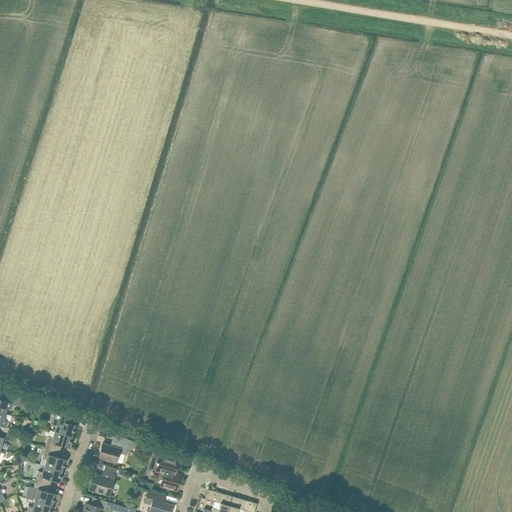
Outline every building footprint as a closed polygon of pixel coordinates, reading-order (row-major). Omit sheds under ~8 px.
[(23,404),(24,399),(2,391),(0,396),(0,412),(6,414),(7,408),(11,409),(13,403),(15,404),(16,402),(23,404)] [(68,416),(55,411),(52,424),(56,425),(54,431),(71,436),(73,432),(74,432),(76,425),(66,422),(68,416)] [(4,420),(6,414),(0,412),(0,431),(9,434),(11,428),(6,426),(8,421),(4,420)] [(16,436),(9,434),(0,431),(0,445),(2,438),(14,442),(16,436)] [(70,441),(71,436),(54,431),(53,438),(48,436),(45,447),(59,451),(61,446),(69,448),(71,441),(70,441)] [(126,455),(129,448),(132,449),(134,442),(130,440),(129,445),(119,442),(117,448),(102,444),(98,457),(116,462),(119,453),(126,455)] [(58,457),(59,451),(45,447),(42,458),(46,459),(44,466),(61,471),(63,466),(64,466),(66,459),(58,457)] [(160,486),(176,491),(180,475),(177,474),(177,469),(176,468),(178,461),(160,455),(155,471),(164,473),(160,486)] [(93,474),(89,489),(109,495),(117,469),(105,465),(101,477),(93,474)] [(60,475),(61,471),(44,466),(43,472),(38,471),(35,482),(49,486),(51,480),(59,483),(61,476),(60,475)] [(139,478),(137,485),(144,487),(146,480),(139,478)] [(48,492),(49,486),(35,482),(33,488),(29,486),(26,498),(34,500),(51,505),(53,501),(54,501),(56,494),(48,492)] [(169,511),(172,504),(164,502),(166,496),(148,491),(144,503),(151,504),(148,511),(169,511)] [(227,511),(232,496),(217,492),(215,497),(205,495),(204,499),(220,503),(218,509),(212,508),(211,511),(204,509),(202,511),(227,511)] [(245,506),(247,500),(232,496),(227,511),(237,511),(238,508),(250,511),(254,511),(255,509),(245,506)] [(108,511),(111,503),(93,497),(90,505),(85,503),(84,506),(86,507),(84,511),(108,511)] [(50,510),(51,505),(34,500),(33,507),(28,505),(27,510),(22,511),(50,511),(51,510),(50,510)]
